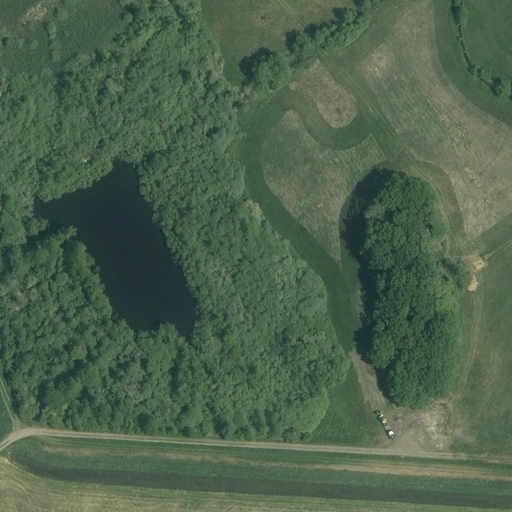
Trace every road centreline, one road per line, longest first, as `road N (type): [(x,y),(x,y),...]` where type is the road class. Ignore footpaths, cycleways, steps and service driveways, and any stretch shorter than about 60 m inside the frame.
road 1 (track): [(0,365),(28,435),(74,449),(511,474)]
road 2 (track): [(0,448),(46,433),(455,456)]
